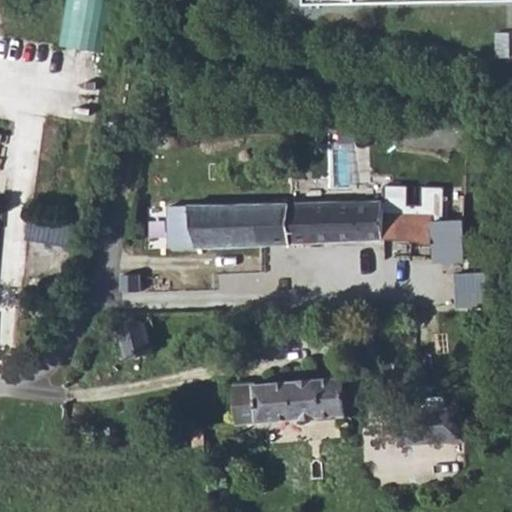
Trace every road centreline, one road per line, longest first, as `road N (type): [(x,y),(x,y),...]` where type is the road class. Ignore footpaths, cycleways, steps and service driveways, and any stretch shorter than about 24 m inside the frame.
road 1 (unknown): [(33,377),(105,393),(327,346)]
road 2 (unclassified): [(0,388),(63,366),(100,304),(138,150)]
road 3 (unknown): [(110,263),(265,268),(399,254)]
road 4 (track): [(138,150),(161,0)]
